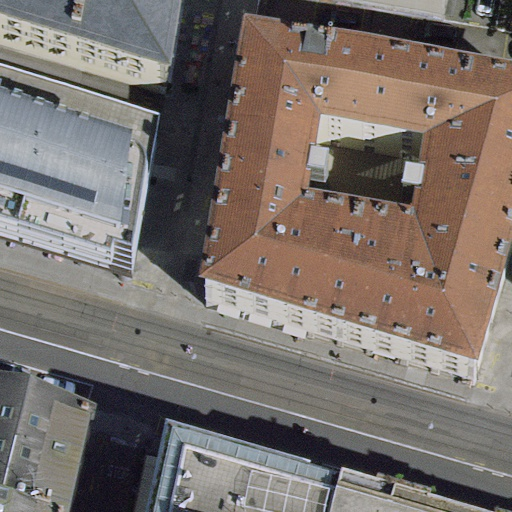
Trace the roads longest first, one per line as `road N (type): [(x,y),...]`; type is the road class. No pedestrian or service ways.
road 1 (residential): [(157,393),(511,497)]
road 2 (residential): [(0,346),(157,393)]
road 3 (residential): [(238,0),(214,123)]
road 4 (residential): [(124,511),(157,393)]
